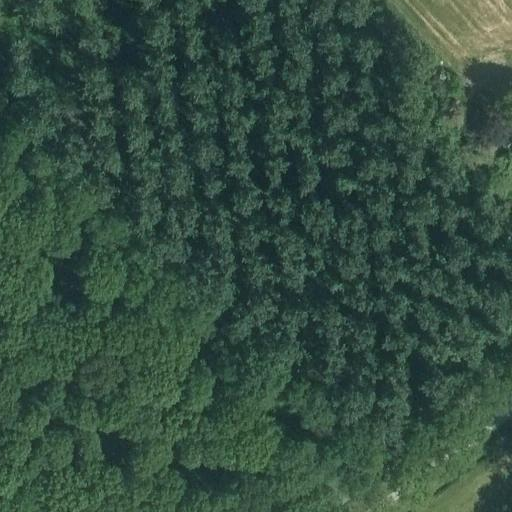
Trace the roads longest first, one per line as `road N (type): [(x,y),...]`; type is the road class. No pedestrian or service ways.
road 1 (track): [(0,86),(397,450)]
road 2 (tertiary): [(316,511),(495,378)]
